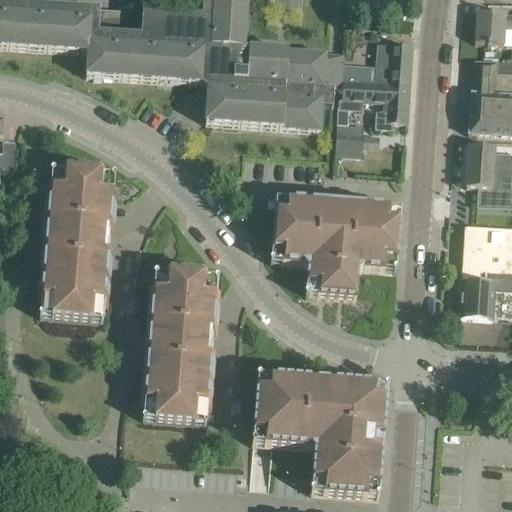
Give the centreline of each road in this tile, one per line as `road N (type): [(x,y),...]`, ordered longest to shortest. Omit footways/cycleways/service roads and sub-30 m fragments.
road 1 (unclassified): [(0,92),(84,123),(142,157),(297,327),(335,349),(409,369)]
road 2 (tertiary): [(420,206),(438,0)]
road 3 (residential): [(241,192),(420,206)]
road 4 (tertiary): [(409,369),(420,206)]
road 5 (tertiary): [(399,511),(409,369)]
